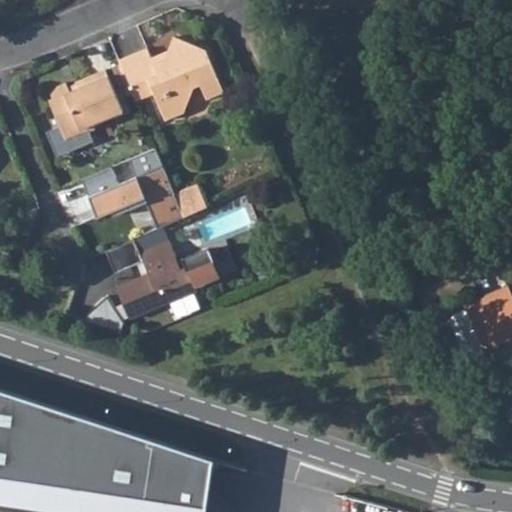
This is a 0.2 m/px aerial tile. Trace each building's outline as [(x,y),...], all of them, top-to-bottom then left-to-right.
[(151,83),(162,107),(179,101),(190,75),(198,72),(204,85),(224,76),(206,40),(170,25),(162,47),(151,52),(143,36),(114,50),(132,91),(151,83)] [(92,121),(89,115),(120,101),(103,61),(71,74),(73,80),(45,92),(57,118),(43,124),(48,135),(67,143),(91,134),(86,123),(92,121)] [(108,156),(78,170),(91,199),(95,208),(111,201),(113,205),(144,192),(155,216),(179,205),(170,182),(151,138),(125,149),(133,167),(116,174),(108,156)] [(204,194),(194,171),(170,182),(179,205),(204,194)] [(137,225),(109,237),(125,275),(152,262),(143,240),(137,225)] [(171,226),(143,240),(152,262),(125,275),(119,277),(133,303),(199,275),(197,270),(220,260),(208,232),(183,243),(187,251),(180,254),(174,242),(177,241),(171,226)] [(273,236),(250,247),(257,260),(279,250),(273,236)] [(507,333),(511,334),(511,298),(504,278),(462,296),(464,301),(450,307),(447,314),(461,346),(468,349),(482,343),(482,344),(507,333)] [(0,511),(206,511),(215,455),(0,388),(0,511)]
